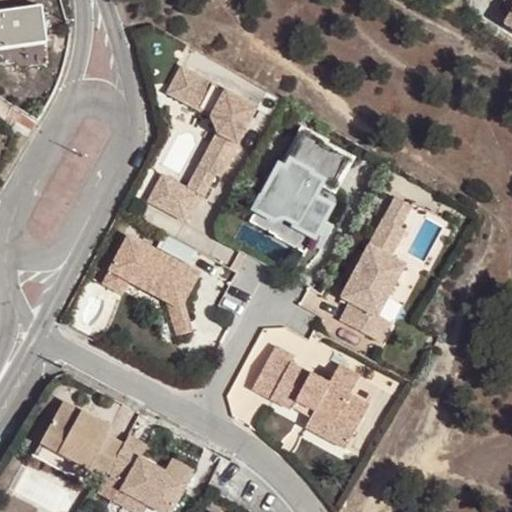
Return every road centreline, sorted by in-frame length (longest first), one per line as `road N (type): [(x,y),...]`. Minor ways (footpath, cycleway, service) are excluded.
road 1 (residential): [(196,422),(38,333)]
road 2 (residential): [(196,422),(272,287)]
road 3 (residential): [(133,143),(133,85),(99,0)]
road 4 (residential): [(310,511),(264,463),(196,422)]
